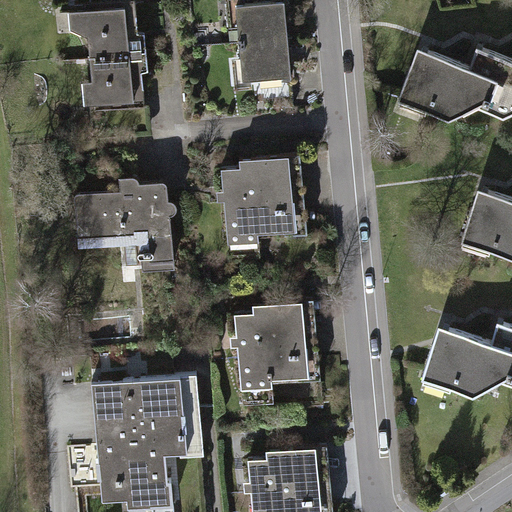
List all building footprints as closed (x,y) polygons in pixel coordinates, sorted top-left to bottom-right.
[(141,32),(137,0),(113,0),(86,3),(87,9),(70,11),(72,27),(89,34),(93,80),(82,81),(84,105),(95,104),(95,108),(147,103),(144,72),(150,70),(146,32),(141,32)] [(287,1),(237,6),(244,81),(294,77),(287,1)] [(417,49),(398,101),(450,119),(474,106),(504,118),(511,113),(511,60),(478,48),(470,69),(417,49)] [(226,201),(229,243),(261,241),(260,237),(308,233),(302,155),(242,160),(242,167),(223,169),(225,190),(218,190),(219,202),(226,201)] [(75,197),(79,248),(121,244),(123,269),(144,268),(143,271),(177,267),(172,215),(176,213),(179,210),(179,207),(178,204),(175,201),(171,200),(169,184),(167,182),(165,181),(141,184),(140,180),(137,177),(133,176),(120,178),(121,191),(78,194),(76,195),(75,197)] [(511,198),(478,188),(462,240),(511,256),(511,198)] [(239,348),(243,390),(274,387),(274,383),(321,379),(315,302),(255,307),(256,314),(236,316),(238,336),(231,337),(232,349),(239,348)] [(439,318),(422,371),(474,387),(497,372),(511,377),(511,318),(499,315),(492,335),(439,318)] [(92,382),(103,503),(129,501),(130,508),(149,506),(149,511),(176,511),(174,479),(170,479),(167,455),(181,454),(181,457),(206,455),(199,372),(92,382)] [(253,492),(254,511),(334,511),(329,446),(269,451),(270,458),(250,460),(252,480),(245,481),(246,493),(253,492)]
